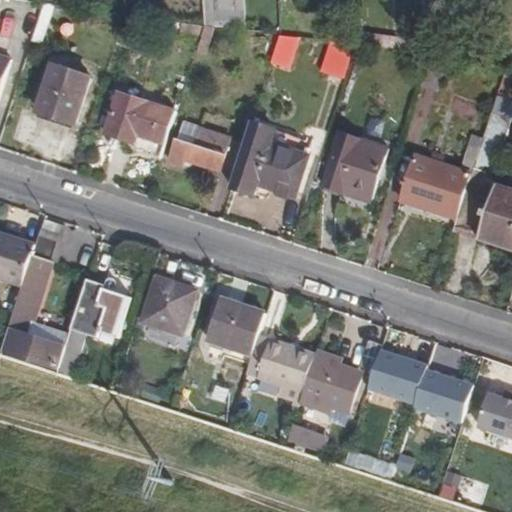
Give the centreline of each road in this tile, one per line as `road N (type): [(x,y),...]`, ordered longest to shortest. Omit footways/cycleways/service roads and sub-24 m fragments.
road 1 (residential): [(511,344),(300,265),(0,180)]
road 2 (track): [(166,470),(0,423)]
